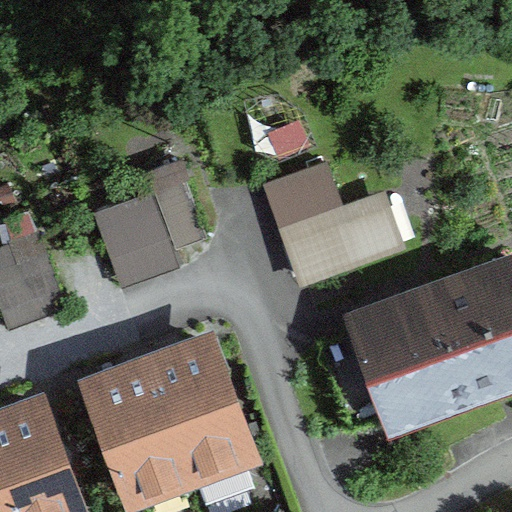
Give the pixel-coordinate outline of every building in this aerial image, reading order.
[(140,158),(147,178),(92,196),(115,267),(211,235),(181,145),(140,158)] [(269,182),(289,237),(345,217),(325,162),(269,182)] [(398,242),(384,204),(290,238),(303,277),(398,242)] [(0,218),(0,297),(6,314),(63,293),(31,207),(0,218)] [(435,300),(321,342),(351,425),(511,365),(511,266),(508,257),(430,285),(435,300)] [(246,450),(206,341),(174,353),(170,343),(146,352),(150,362),(190,470),(194,469),(206,502),(247,487),(251,478),(241,452),(246,450)] [(94,382),(133,491),(190,470),(150,362),(146,352),(123,360),(126,370),(94,382)] [(1,405),(0,405),(0,475),(13,511),(76,511),(78,511),(37,403),(5,415),(1,405)] [(0,511),(13,511),(0,475),(0,511)]
